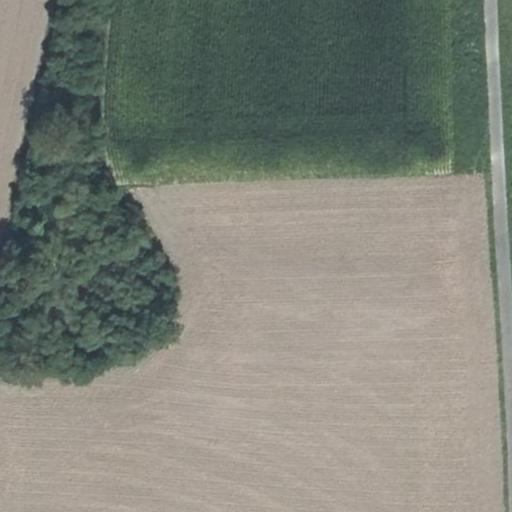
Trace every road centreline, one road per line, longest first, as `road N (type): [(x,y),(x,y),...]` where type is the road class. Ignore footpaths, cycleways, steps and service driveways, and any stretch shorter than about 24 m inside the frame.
road 1 (track): [(492,0),(511,392)]
road 2 (track): [(0,283),(64,0)]
